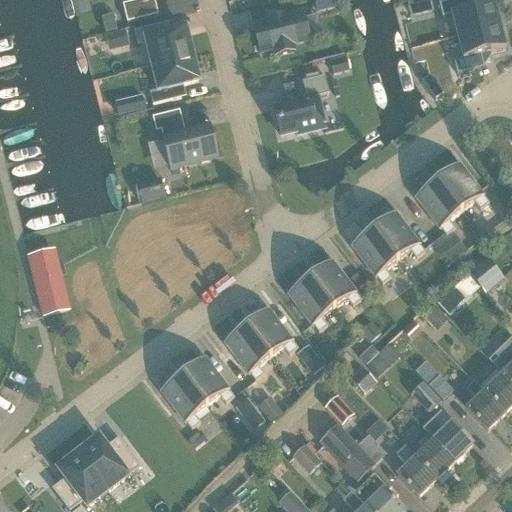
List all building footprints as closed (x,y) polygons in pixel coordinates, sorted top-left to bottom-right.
[(153,0),(140,0),(141,2),(122,7),(127,25),(158,17),(153,0)] [(334,0),(313,0),(316,12),(336,7),(334,0)] [(500,28),(494,6),(480,9),(477,0),(462,0),(438,6),(442,20),(451,18),(456,39),(500,28)] [(285,24),(284,17),(267,21),(268,28),(254,32),(260,54),(274,51),(276,58),(293,54),(291,47),(309,42),(303,19),(285,24)] [(103,20),(106,33),(115,31),(112,18),(103,20)] [(151,64),(190,54),(184,29),(164,34),(161,22),(133,30),(136,42),(145,40),(151,64)] [(506,51),(500,28),(456,39),(462,61),(454,63),(457,77),(484,70),(481,57),(506,51)] [(180,96),(177,84),(197,79),(190,54),(151,64),(157,88),(148,90),(151,103),(180,96)] [(329,96),(324,78),(302,84),(306,100),(290,104),(290,107),(274,111),(281,138),(297,134),(298,137),(325,131),(317,99),(329,96)] [(430,78),(422,84),(436,103),(443,97),(430,78)] [(185,134),(179,113),(152,119),(155,133),(161,132),(171,172),(217,160),(209,128),(185,134)] [(450,174),(449,173),(442,179),(465,213),(474,206),(480,213),(489,206),(483,199),(484,198),(461,168),(461,169),(459,166),(450,174)] [(465,213),(442,179),(424,193),(415,200),(417,202),(439,232),(440,232),(446,239),(455,232),(449,225),(465,213)] [(166,200),(162,182),(138,187),(142,205),(166,200)] [(386,222),(373,232),(398,264),(410,254),(416,262),(425,255),(419,247),(420,247),(397,217),(395,215),(386,222)] [(373,232),(361,242),(352,249),(353,251),(376,281),(376,280),(382,288),(391,281),(385,273),(398,264),(373,232)] [(502,277),(486,257),(467,272),(483,292),(502,277)] [(322,271),(322,270),(310,280),(334,312),(347,303),(353,310),(362,303),(356,296),(356,295),(334,265),(333,266),(332,264),(322,271)] [(32,276),(43,318),(67,311),(57,270),(32,276)] [(310,280),(297,290),(288,297),(290,299),(289,299),(312,329),(313,329),(319,336),(328,329),(322,322),(334,312),(310,280)] [(487,298),(504,315),(511,307),(511,306),(495,289),(487,298)] [(431,328),(437,334),(448,322),(434,309),(424,320),(425,322),(420,328),(426,334),(431,328)] [(259,319),(246,329),(271,361),(283,351),(289,359),(298,352),(292,344),(293,344),(270,314),(268,312),(259,319)] [(379,323),(386,334),(397,326),(390,316),(379,323)] [(246,329),(233,338),(234,339),(224,346),(226,348),(249,378),(249,377),(255,385),(264,378),(258,370),(271,361),(246,329)] [(511,341),(510,341),(511,343),(495,358),(498,361),(491,367),(502,377),(511,387),(511,341)] [(338,356),(328,344),(324,347),(321,343),(312,349),(316,355),(324,366),(338,356)] [(391,347),(367,369),(380,383),(404,361),(391,347)] [(195,368),(195,367),(182,377),(207,409),(219,400),(225,407),(234,400),(228,393),(229,392),(206,362),(206,363),(204,361),(195,368)] [(350,382),(365,397),(377,387),(361,371),(350,382)] [(182,377),(170,387),(161,394),(162,396),(185,426),(186,426),(191,433),(200,426),(194,419),(207,409),(182,377)] [(511,387),(502,377),(484,395),(505,417),(511,410),(511,387)] [(439,378),(428,388),(444,406),(455,395),(439,378)] [(476,402),(466,412),(487,434),(505,417),(484,395),(473,384),(466,391),(476,402)] [(440,403),(422,386),(410,398),(428,416),(440,403)] [(259,409),(269,422),(279,414),(269,401),(259,409)] [(240,415),(255,435),(268,425),(252,406),(240,415)] [(423,433),(424,435),(454,466),(473,448),(441,416),(423,433)] [(382,445),(392,436),(381,424),(371,432),(382,445)] [(186,443),(194,454),(207,444),(199,434),(186,443)] [(424,435),(416,444),(408,451),(407,452),(436,483),(454,466),(424,435)] [(368,439),(358,449),(374,467),(385,457),(368,439)] [(99,441),(78,457),(107,495),(128,480),(127,479),(140,470),(119,441),(106,451),(99,441)] [(306,478),(320,467),(305,449),(292,460),(306,478)] [(436,483),(407,452),(408,451),(406,449),(396,458),(407,469),(397,478),(418,501),(436,483)] [(357,451),(341,467),(357,484),(374,468),(357,451)] [(65,482),(52,492),(67,511),(71,511),(82,504),(87,510),(107,495),(78,457),(58,472),(65,482)] [(386,490),(373,476),(352,497),(364,510),(365,511),(401,511),(383,492),(386,490)] [(284,511),(307,511),(291,494),(279,506),(284,511)] [(351,511),(365,511),(364,510),(352,497),(350,495),(343,503),(351,511)] [(244,511),(236,501),(221,511),(244,511)]
